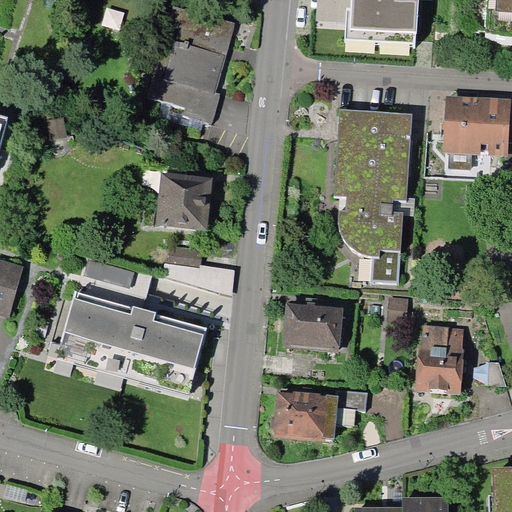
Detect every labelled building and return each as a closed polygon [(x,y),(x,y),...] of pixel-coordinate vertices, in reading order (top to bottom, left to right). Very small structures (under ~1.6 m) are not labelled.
[(357,51),(365,0),(309,0),(305,46),(357,51)] [(511,0),(482,0),(481,27),(511,29),(511,0)] [(237,24),(171,6),(144,100),(210,119),(237,24)] [(505,158),(510,103),(442,98),(440,155),(505,158)] [(407,205),(412,117),(336,113),(332,199),(344,200),(342,216),(333,217),(334,228),(335,235),(338,242),(345,247),(351,254),(357,257),(364,260),(376,262),(378,255),(399,256),(403,217),(389,218),(390,204),(407,205)] [(207,185),(157,178),(151,230),(200,236),(207,185)] [(0,318),(5,320),(18,270),(0,265),(0,318)] [(216,324),(77,285),(57,356),(195,396),(216,324)] [(336,346),(339,310),(287,306),(284,342),(336,346)] [(459,334),(421,332),(418,383),(456,385),(459,334)] [(366,393),(336,390),(333,419),(353,421),(355,406),(365,408),(366,393)] [(274,429),(319,434),(323,397),(278,392),(274,429)] [(511,511),(511,470),(484,472),(485,511),(511,511)] [(446,511),(447,503),(399,500),(397,511),(356,511),(350,511),(446,511)]
